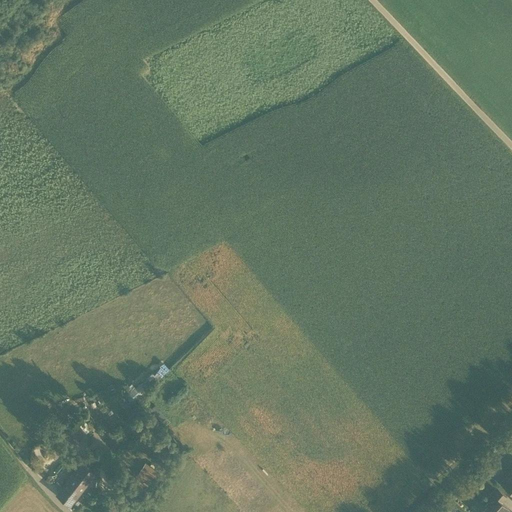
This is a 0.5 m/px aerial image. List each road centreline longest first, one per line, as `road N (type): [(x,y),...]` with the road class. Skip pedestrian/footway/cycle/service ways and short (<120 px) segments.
road 1 (unclassified): [(511,151),(372,0)]
road 2 (track): [(511,422),(416,511)]
